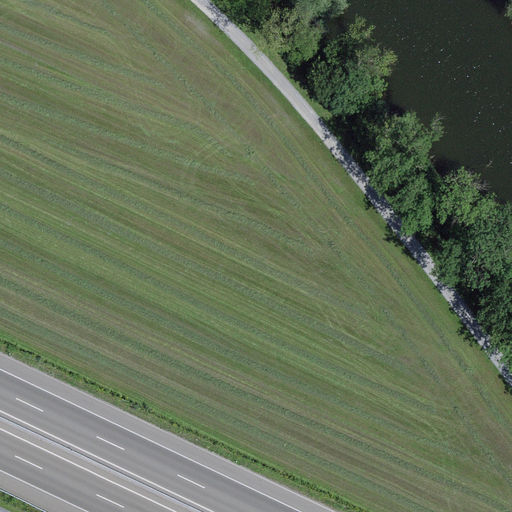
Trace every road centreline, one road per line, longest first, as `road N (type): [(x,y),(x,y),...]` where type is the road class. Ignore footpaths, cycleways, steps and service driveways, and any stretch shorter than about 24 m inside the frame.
road 1 (motorway): [(266,511),(0,385)]
road 2 (motorway): [(0,445),(139,511)]
